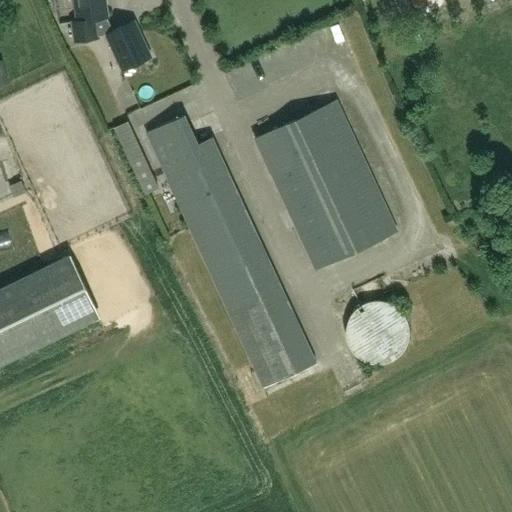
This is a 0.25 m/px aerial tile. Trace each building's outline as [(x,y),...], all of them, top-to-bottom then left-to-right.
[(104,0),(73,0),(76,18),(71,19),(74,40),(97,37),(95,18),(107,16),(104,0)] [(419,21),(407,0),(393,0),(408,27),(419,21)] [(151,57),(146,46),(134,20),(105,33),(122,70),(151,57)] [(312,66),(317,78),(333,71),(328,59),(312,66)] [(0,60),(0,86),(10,84),(4,60),(0,60)] [(254,138),(315,268),(396,230),(336,100),(254,138)] [(145,131),(263,386),(316,362),(219,154),(226,151),(217,133),(196,143),(183,114),(145,131)] [(113,127),(142,193),(142,194),(156,188),(127,120),(113,127)] [(64,256),(0,286),(0,362),(94,318),(64,256)] [(369,300),(358,304),(349,315),(345,327),(347,342),(357,355),(370,361),(384,361),(396,356),(405,345),(408,329),(405,315),(397,305),(384,300),(369,300)]
